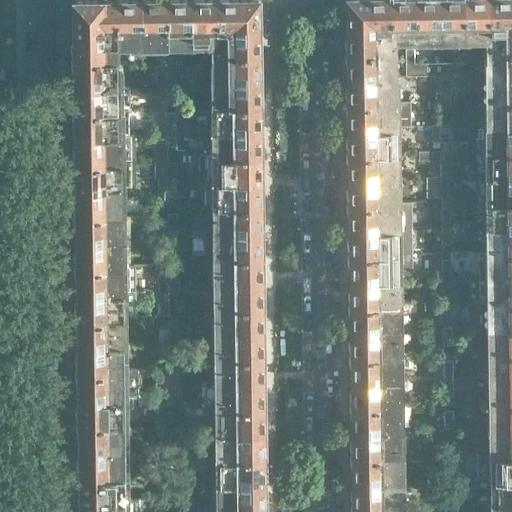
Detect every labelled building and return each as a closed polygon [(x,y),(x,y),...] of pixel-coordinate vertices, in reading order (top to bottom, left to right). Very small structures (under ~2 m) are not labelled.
[(114,30),(113,0),(71,0),(72,30),(114,30)] [(139,42),(138,0),(113,0),(114,30),(121,30),(121,41),(129,41),(129,42),(139,42)] [(164,40),(163,0),(138,0),(139,42),(164,42),(164,40)] [(189,40),(188,0),(163,0),(164,40),(189,40)] [(214,26),(213,0),(188,0),(189,40),(207,39),(207,26),(214,26)] [(256,27),(255,1),(255,0),(213,0),(214,26),(214,27),(256,27)] [(388,32),(387,0),(345,0),(346,18),(372,17),(373,32),(388,32)] [(413,36),(412,0),(387,0),(388,32),(390,32),(390,36),(413,36)] [(438,35),(437,0),(412,0),(413,36),(438,35)] [(463,35),(462,0),(437,0),(438,35),(463,35)] [(489,28),(488,0),(462,0),(463,35),(486,35),(489,35),(489,28)] [(511,15),(511,0),(488,0),(489,28),(502,28),(502,16),(511,15)] [(511,15),(502,16),(502,28),(489,28),(489,35),(486,35),(486,49),(511,48),(511,15)] [(390,50),(390,36),(390,32),(388,32),(373,32),(372,17),(346,18),(346,37),(344,39),(344,47),(346,48),(346,50),(390,50)] [(259,40),(256,39),(256,27),(214,27),(214,26),(207,26),(207,39),(212,39),(212,53),(256,52),(256,50),(259,49),(259,40)] [(114,56),(114,41),(121,41),(121,30),(114,30),(72,30),(72,43),(70,45),(70,53),(72,54),(72,56),(114,56)] [(413,62),(413,48),(405,48),(405,56),(413,62)] [(511,48),(486,49),(487,74),(511,73),(511,48)] [(462,64),(471,56),(463,49),(455,57),(462,64)] [(391,75),(390,52),(390,50),(346,50),(346,52),(344,54),(344,62),(346,63),(347,76),(391,75)] [(256,65),(259,64),(259,55),(256,54),(256,52),(212,53),(212,78),(256,77),(256,65)] [(117,82),(117,60),(114,57),(114,56),(72,56),(72,58),(70,60),(70,68),(72,69),(73,82),(117,82)] [(413,71),(413,62),(405,56),(405,71),(413,71)] [(455,57),(451,62),(442,70),(449,70),(456,70),(462,64),(455,57)] [(423,75),(423,62),(413,62),(413,71),(405,71),(405,75),(423,75)] [(433,74),(433,62),(423,62),(423,75),(433,74)] [(438,74),(442,70),(451,62),(433,62),(433,74),(438,74)] [(164,71),(164,65),(155,65),(155,76),(165,76),(164,71)] [(449,85),(449,74),(449,70),(442,70),(438,74),(439,74),(439,83),(439,85),(449,85)] [(511,73),(487,74),(487,99),(511,98),(511,73)] [(393,100),(393,75),(391,75),(347,76),(347,88),(344,89),(344,97),(347,99),(347,101),(393,100)] [(165,86),(165,78),(165,76),(155,76),(155,86),(165,86)] [(259,91),(257,90),(256,77),(212,78),(213,103),(257,103),(257,101),(259,99),(259,91)] [(175,89),(175,82),(175,78),(165,78),(165,86),(165,89),(175,89)] [(117,108),(117,82),(73,82),(73,95),(70,97),(70,105),(73,106),(73,108),(117,108)] [(439,97),(439,85),(439,83),(431,83),(431,100),(439,100),(439,97)] [(449,97),(449,85),(439,85),(439,97),(449,97)] [(165,96),(165,89),(165,86),(155,86),(155,97),(165,96)] [(175,103),(175,89),(165,89),(165,96),(165,103),(175,103)] [(165,107),(165,103),(165,96),(155,97),(155,107),(165,107)] [(449,109),(449,100),(449,97),(439,97),(439,100),(439,109),(449,109)] [(511,98),(487,99),(487,124),(511,123),(511,98)] [(393,125),(393,100),(347,101),(347,103),(344,104),(345,112),(347,114),(347,126),(393,125)] [(439,116),(439,109),(439,100),(431,100),(431,116),(439,116)] [(257,116),(259,114),(259,106),(257,104),(257,103),(213,103),(213,128),(257,128),(257,116)] [(118,134),(117,108),(73,108),(73,110),(70,112),(71,120),(73,121),(73,134),(118,134)] [(174,129),(174,112),(165,112),(165,117),(165,129),(174,129)] [(165,129),(165,117),(156,117),(156,133),(165,133),(165,129)] [(511,123),(487,124),(488,149),(511,149),(511,123)] [(394,151),(393,125),(347,126),(347,138),(345,140),(345,148),(348,149),(348,151),(394,151)] [(447,141),(447,125),(439,125),(439,133),(439,141),(447,141)] [(260,141),(257,140),(257,128),(213,128),(213,153),(257,153),(257,151),(260,150),(260,141)] [(174,145),(174,129),(165,129),(165,133),(165,145),(174,145)] [(165,150),(165,145),(165,133),(156,133),(157,150),(165,150)] [(440,150),(439,141),(439,133),(431,134),(432,150),(440,150)] [(118,160),(118,134),(73,134),(73,147),(71,149),(71,157),(74,158),(74,160),(118,160)] [(511,149),(488,149),(488,175),(511,174),(511,149)] [(440,166),(440,159),(440,150),(432,150),(432,167),(440,166)] [(394,176),(394,151),(348,151),(348,153),(345,154),(345,163),(348,164),(348,176),(394,176)] [(258,166),(260,165),(260,156),(257,155),(257,153),(213,153),(214,179),(258,178),(258,166)] [(448,175),(448,159),(440,159),(440,166),(440,175),(448,175)] [(118,186),(118,160),(74,160),(74,162),(71,164),(71,172),(74,173),(74,186),(118,186)] [(175,179),(174,163),(166,163),(166,169),(166,179),(175,179)] [(166,185),(166,179),(166,169),(157,169),(157,185),(166,185)] [(511,174),(488,175),(488,200),(511,199),(511,174)] [(448,191),(448,175),(440,175),(440,184),(440,191),(448,191)] [(394,201),(394,176),(348,176),(348,189),(346,190),(346,198),(348,200),(348,201),(394,201)] [(260,192),(258,190),(258,178),(214,179),(214,204),(258,203),(258,201),(261,200),(260,192)] [(175,196),(175,179),(166,179),(166,185),(166,196),(175,196)] [(440,200),(440,191),(440,184),(432,184),(432,200),(440,200)] [(166,196),(166,185),(157,185),(157,202),(166,202),(166,196)] [(119,212),(118,186),(74,186),(74,199),(72,201),(72,209),(74,210),(74,212),(119,212)] [(511,199),(488,200),(489,225),(511,224),(511,199)] [(440,217),(440,210),(440,200),(432,200),(432,217),(440,217)] [(395,226),(394,201),(348,201),(348,203),(346,205),(346,213),(348,214),(349,227),(395,226)] [(258,216),(261,215),(261,207),(258,205),(258,203),(214,204),(214,229),(258,229),(258,216)] [(449,226),(448,210),(440,210),(440,217),(441,226),(449,226)] [(119,238),(119,212),(74,212),(74,214),(72,216),(72,224),(74,225),(75,238),(119,238)] [(175,230),(175,213),(166,213),(166,221),(167,230),(175,230)] [(167,230),(166,221),(158,221),(158,237),(167,237),(167,230)] [(511,224),(489,225),(489,250),(511,249),(511,224)] [(395,251),(395,226),(349,227),(349,239),(346,240),(346,249),(349,250),(349,252),(395,251)] [(449,242),(449,226),(441,226),(441,234),(433,234),(433,251),(441,251),(441,242),(449,242)] [(261,242),(259,241),(258,229),(214,229),(215,254),(259,254),(259,252),(261,250),(261,242)] [(176,246),(175,230),(167,230),(167,237),(167,246),(176,246)] [(167,254),(167,246),(167,237),(158,237),(158,254),(167,254)] [(119,264),(119,238),(75,238),(75,251),(72,253),(72,261),(75,262),(75,264),(119,264)] [(511,249),(489,250),(489,275),(511,275),(511,249)] [(395,277),(395,251),(349,252),(349,254),(346,255),(347,264),(349,265),(349,277),(395,277)] [(449,276),(449,260),(441,260),(441,251),(433,251),(433,267),(441,267),(441,276),(449,276)] [(259,267),(261,265),(261,257),(259,256),(259,254),(215,254),(215,280),(259,279),(259,267)] [(120,290),(119,264),(75,264),(75,266),(72,268),(73,276),(75,277),(75,290),(120,290)] [(177,280),(176,266),(167,266),(167,277),(167,280),(177,280)] [(511,275),(489,275),(490,301),(511,300),(511,275)] [(449,292),(449,276),(441,276),(441,285),(441,292),(449,292)] [(167,289),(167,280),(167,277),(158,277),(158,289),(167,289)] [(396,302),(395,277),(349,277),(349,289),(347,291),(347,299),(350,300),(350,302),(396,302)] [(262,292),(259,291),(259,279),(215,280),(215,305),(259,304),(259,302),(262,301),(262,292)] [(177,294),(177,280),(167,280),(167,289),(167,294),(177,294)] [(442,301),(441,292),(441,285),(433,285),(434,301),(442,301)] [(167,301),(167,294),(167,289),(158,289),(158,301),(167,301)] [(120,316),(120,290),(75,290),(75,303),(73,305),(73,313),(76,314),(76,316),(120,316)] [(511,300),(490,301),(490,326),(511,325),(511,300)] [(442,310),(442,301),(434,301),(434,318),(442,318),(442,310)] [(396,327),(396,302),(350,302),(350,304),(347,306),(347,314),(350,315),(350,327),(396,327)] [(260,317),(262,316),(262,307),(259,306),(259,304),(215,305),(216,330),(260,329),(260,317)] [(450,326),(450,310),(442,310),(442,318),(442,326),(450,326)] [(120,342),(120,316),(76,316),(76,318),(73,320),(73,328),(76,329),(76,342),(120,342)] [(177,330),(177,316),(168,317),(168,329),(168,331),(177,330)] [(511,325),(490,326),(490,351),(511,350),(511,325)] [(450,342),(450,326),(442,326),(442,335),(442,342),(450,342)] [(396,352),(396,327),(350,327),(350,340),(348,341),(348,349),(350,351),(350,353),(396,352)] [(168,341),(168,331),(168,329),(158,329),(159,341),(168,341)] [(262,343),(260,342),(260,329),(216,330),(216,355),(260,355),(260,353),(263,351),(262,343)] [(177,344),(177,330),(168,331),(168,341),(168,344),(177,344)] [(442,352),(442,342),(442,335),(434,335),(434,352),(442,352)] [(168,353),(168,344),(168,341),(159,341),(159,353),(168,353)] [(121,368),(120,342),(76,342),(76,355),(74,357),(74,365),(76,366),(76,368),(121,368)] [(511,350),(490,351),(490,376),(511,375),(511,350)] [(397,377),(396,352),(350,353),(350,355),(348,356),(348,364),(350,366),(350,378),(397,377)] [(442,361),(442,352),(434,352),(434,368),(442,368),(442,361)] [(260,368),(263,366),(263,358),(260,356),(260,355),(216,355),(216,380),(260,380),(260,368)] [(450,377),(450,361),(442,361),(442,368),(442,377),(450,377)] [(178,381),(178,367),(168,367),(169,381),(178,381)] [(121,394),(121,368),(76,368),(76,370),(74,372),(74,380),(76,381),(77,394),(121,394)] [(511,375),(490,376),(491,401),(511,401),(511,375)] [(397,402),(397,377),(350,378),(351,390),(348,391),(348,400),(351,401),(351,403),(397,402)] [(451,393),(450,377),(442,377),(443,385),(443,393),(451,393)] [(263,393),(261,392),(260,380),(216,380),(217,405),(261,405),(261,403),(263,402),(263,393)] [(169,393),(169,381),(159,381),(159,393),(169,393)] [(178,395),(178,381),(169,381),(169,393),(169,395),(178,395)] [(443,402),(443,393),(443,385),(435,385),(435,402),(443,402)] [(169,405),(169,395),(169,393),(159,393),(160,405),(169,405)] [(121,420),(121,394),(77,394),(77,407),(74,409),(74,417),(77,418),(77,420),(121,420)] [(511,401),(491,401),(491,427),(511,426),(511,401)] [(397,428),(397,402),(351,403),(351,405),(348,406),(348,415),(351,416),(351,428),(397,428)] [(443,411),(443,402),(435,402),(435,419),(443,418),(443,411)] [(261,418),(263,416),(263,408),(261,407),(261,405),(217,405),(217,431),(261,430),(261,418)] [(451,427),(451,411),(443,411),(443,418),(443,427),(451,427)] [(178,431),(178,419),(169,419),(169,431),(178,431)] [(122,446),(121,420),(77,420),(77,422),(74,424),(75,432),(77,433),(77,446),(122,446)] [(511,426),(491,427),(491,452),(511,451),(511,426)] [(451,443),(451,427),(443,427),(443,436),(443,443),(451,443)] [(398,453),(397,428),(351,428),(351,441),(349,442),(349,450),(351,452),(351,453),(398,453)] [(264,444),(261,442),(261,430),(217,431),(217,456),(261,455),(261,453),(264,452),(264,444)] [(178,443),(178,431),(169,431),(169,433),(169,443),(178,443)] [(169,443),(169,433),(160,433),(160,445),(169,445),(169,443)] [(443,452),(443,443),(443,436),(435,436),(435,452),(443,452)] [(170,457),(169,445),(160,445),(160,457),(170,457)] [(122,472),(122,446),(77,446),(77,459),(75,461),(75,469),(78,470),(78,472),(122,472)] [(511,451),(491,452),(492,477),(511,476),(511,451)] [(444,469),(444,467),(443,452),(435,452),(436,469),(444,469)] [(398,478),(398,453),(351,453),(351,455),(349,457),(349,465),(352,466),(352,479),(398,478)] [(262,468),(264,467),(264,459),(261,457),(261,455),(217,456),(218,481),(262,480),(262,468)] [(457,477),(457,467),(444,467),(444,469),(444,478),(457,477)] [(179,482),(179,469),(170,470),(170,482),(179,482)] [(122,498),(122,472),(78,472),(78,474),(75,476),(75,484),(78,485),(78,498),(122,498)] [(511,476),(492,477),(492,502),(511,501),(511,476)] [(457,488),(457,477),(444,478),(444,486),(444,488),(457,488)] [(398,503),(398,478),(352,479),(352,491),(349,492),(350,501),(352,502),(352,504),(398,503)] [(264,494),(262,493),(262,480),(218,481),(218,506),(262,506),(262,504),(265,502),(264,494)] [(179,494),(179,482),(170,482),(170,485),(170,494),(179,494)] [(170,494),(170,485),(161,485),(161,497),(170,497),(170,494)] [(444,503),(444,488),(444,486),(436,486),(436,503),(444,503)] [(170,509),(170,497),(161,497),(161,509),(170,509)] [(122,511),(122,498),(78,498),(78,511),(76,511),(122,511)] [(511,511),(511,501),(492,502),(492,511),(511,511)] [(398,511),(398,503),(352,504),(352,506),(350,507),(349,511),(398,511)] [(444,511),(444,503),(436,503),(436,511),(444,511)]
